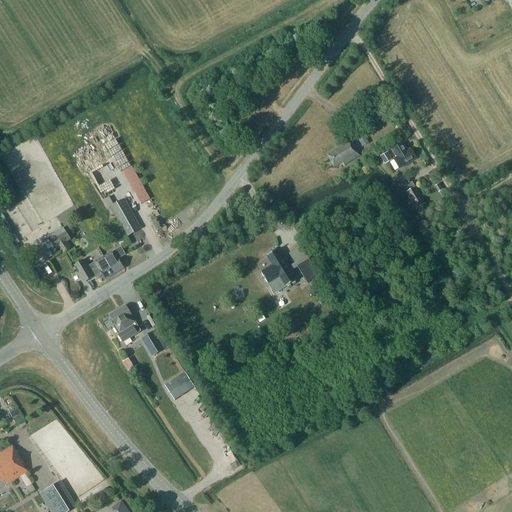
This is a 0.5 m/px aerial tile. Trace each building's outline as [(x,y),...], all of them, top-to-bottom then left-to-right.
[(466,0),(472,9),(483,2),(481,0),(466,0)] [(370,92),(374,100),(385,94),(381,86),(370,92)] [(369,143),(364,135),(358,138),(363,147),(369,143)] [(327,154),(334,167),(343,162),(345,164),(361,155),(352,141),(327,154)] [(400,168),(417,158),(411,149),(408,151),(403,144),(393,150),(397,157),(394,159),(400,168)] [(386,153),(380,156),(383,161),(389,158),(386,153)] [(145,201),(125,155),(115,160),(135,205),(145,201)] [(425,204),(415,187),(406,193),(416,210),(425,204)] [(141,230),(124,200),(110,208),(127,238),(141,230)] [(57,248),(59,246),(63,252),(69,247),(66,242),(70,239),(66,233),(52,241),(57,248)] [(121,248),(104,258),(114,274),(123,269),(118,259),(125,255),(121,248)] [(268,284),(279,277),(286,288),(296,281),(277,250),(267,256),(273,266),(261,273),(268,284)] [(83,261),(74,266),(84,283),(93,278),(101,274),(104,280),(114,274),(104,258),(87,268),(83,261)] [(309,260),(297,267),(307,284),(319,277),(309,260)] [(110,316),(116,325),(113,327),(118,335),(122,344),(141,332),(132,317),(125,307),(110,316)] [(165,350),(154,332),(141,339),(152,358),(165,350)] [(130,358),(124,362),(126,366),(133,362),(130,358)] [(166,388),(175,401),(190,391),(182,378),(166,388)] [(0,453),(0,488),(26,473),(22,466),(24,465),(12,447),(0,453)] [(111,508),(113,511),(128,511),(122,502),(111,508)]
